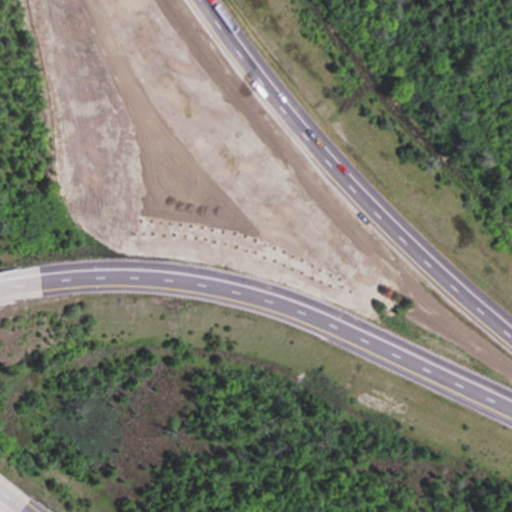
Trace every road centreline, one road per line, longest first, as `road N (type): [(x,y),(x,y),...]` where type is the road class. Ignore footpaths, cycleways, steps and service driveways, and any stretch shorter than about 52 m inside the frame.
road 1 (motorway): [(511,410),(307,316),(206,284),(100,274),(0,283)]
road 2 (motorway): [(511,338),(358,197),(199,0)]
